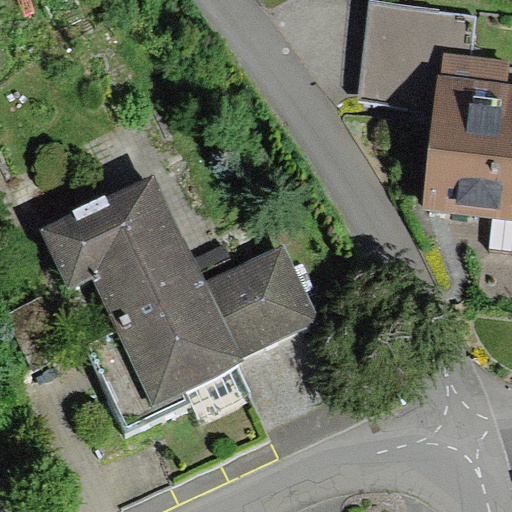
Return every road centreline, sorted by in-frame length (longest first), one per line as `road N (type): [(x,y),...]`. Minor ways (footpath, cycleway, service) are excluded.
road 1 (residential): [(465,432),(409,296),(213,0)]
road 2 (residential): [(248,511),(384,451),(465,432)]
